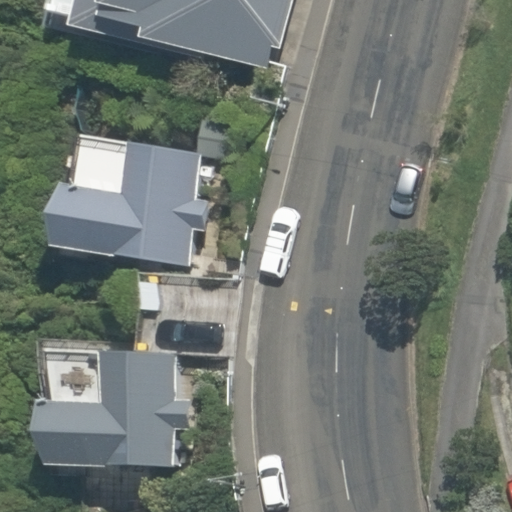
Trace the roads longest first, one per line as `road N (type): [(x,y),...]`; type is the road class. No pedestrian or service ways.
road 1 (tertiary): [(422,0),(353,315),(345,438),(359,511)]
road 2 (unknown): [(345,438),(404,427),(433,395),(511,131)]
